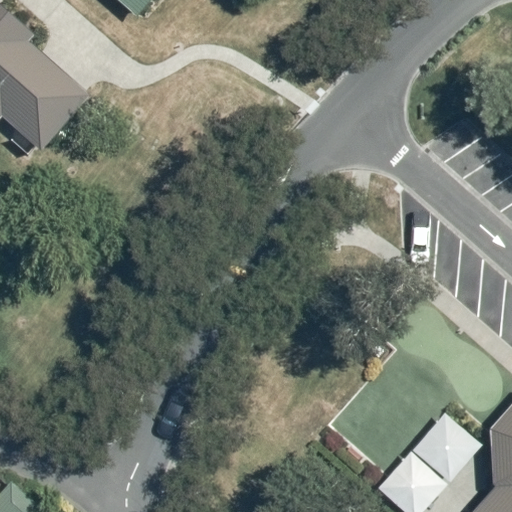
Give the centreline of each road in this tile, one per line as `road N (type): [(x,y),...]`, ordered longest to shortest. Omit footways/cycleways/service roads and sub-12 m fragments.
road 1 (residential): [(126,510),(146,434),(302,169),(474,0)]
road 2 (residential): [(0,451),(126,510)]
